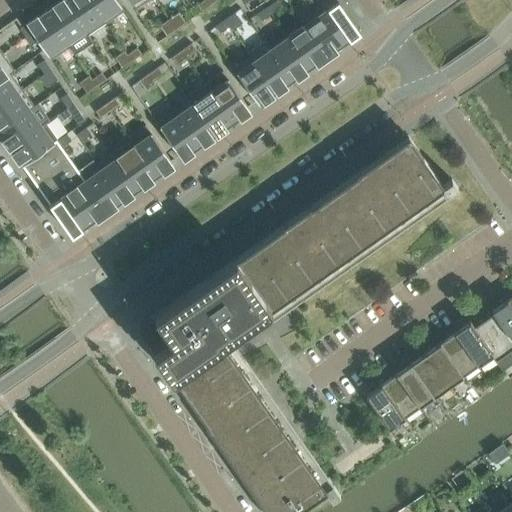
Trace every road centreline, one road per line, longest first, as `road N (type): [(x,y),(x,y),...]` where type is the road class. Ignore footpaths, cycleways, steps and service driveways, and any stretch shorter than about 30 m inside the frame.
road 1 (tertiary): [(394,35),(372,68),(68,276)]
road 2 (tertiary): [(94,313),(421,81)]
road 3 (residential): [(235,511),(94,313)]
road 4 (residential): [(316,386),(511,248)]
road 5 (residential): [(421,81),(511,212)]
road 6 (residential): [(68,276),(0,177)]
